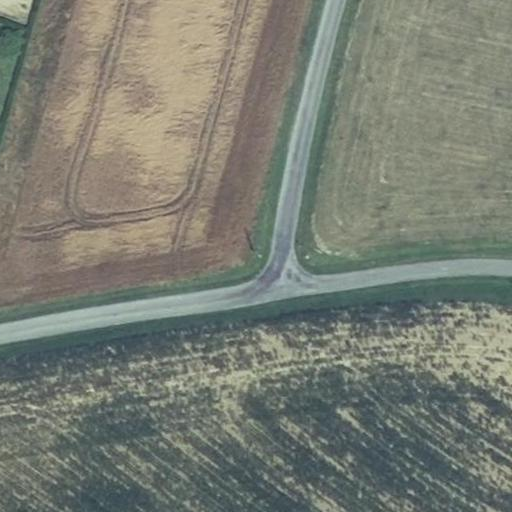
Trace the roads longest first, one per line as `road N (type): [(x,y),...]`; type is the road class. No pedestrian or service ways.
road 1 (unclassified): [(281,280),(0,333)]
road 2 (unclassified): [(281,280),(283,211),(333,0)]
road 3 (unclassified): [(511,263),(281,280)]
